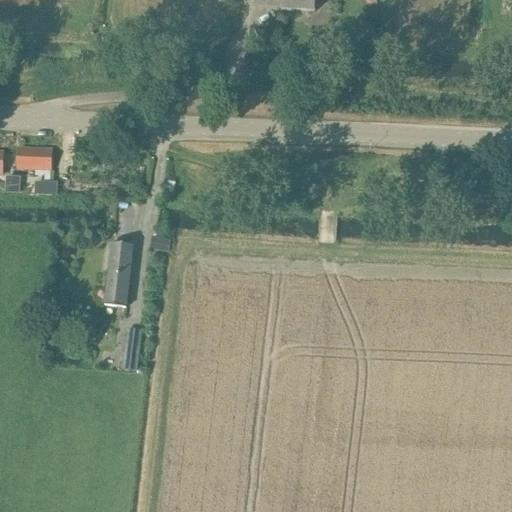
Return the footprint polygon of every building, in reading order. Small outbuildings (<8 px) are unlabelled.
[(280,0),(280,11),(314,13),(314,0),(280,0)] [(18,154),(17,171),(37,172),(37,176),(44,177),(44,182),(49,182),(49,181),(50,155),(50,151),(18,149),(18,154)] [(18,193),(18,180),(5,179),(4,192),(18,193)] [(34,183),(33,197),(56,198),(56,184),(52,184),(44,184),(34,183)] [(156,251),(162,252),(168,253),(171,242),(152,238),(149,250),(156,251)] [(103,307),(125,309),(132,247),(110,244),(103,307)] [(125,330),(121,370),(137,372),(141,332),(125,330)]
